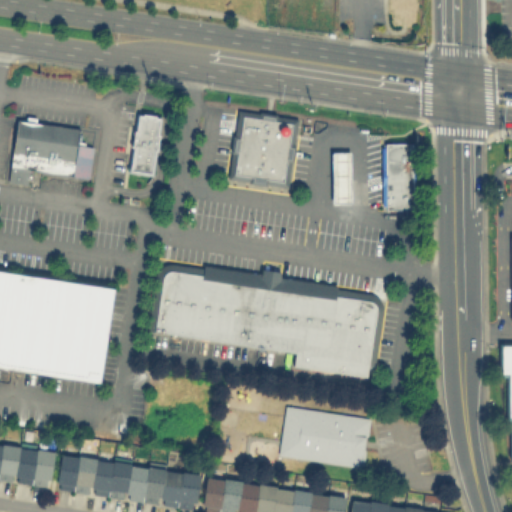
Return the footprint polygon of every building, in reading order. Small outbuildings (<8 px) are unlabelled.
[(237,109),(298,118),(288,187),(227,178),(237,109)] [(139,111),(162,115),(153,170),(129,166),(139,111)] [(16,118),(79,127),(77,144),(92,146),(88,176),(29,168),(27,182),(7,179),(16,118)] [(383,141),(412,141),(414,209),(384,210),(383,141)] [(330,150),(352,150),(353,203),(331,203),(330,150)] [(163,264),(169,262),(260,275),(262,266),(281,269),(279,279),(374,293),(381,297),(383,303),(372,379),(292,368),(294,351),(150,331),(158,269),(163,264)] [(0,268),(114,285),(100,380),(0,364),(0,268)] [(511,459),(509,459),(509,419),(505,419),(505,376),(497,376),(497,342),(511,342),(511,459)] [(284,404),(370,417),(362,467),(277,454),(284,404)] [(54,449),(0,441),(0,480),(49,487),(54,449)] [(193,509),(198,472),(60,451),(54,488),(193,509)] [(341,511),(344,496),(204,474),(198,511),(204,511),(341,511)] [(448,511),(350,496),(347,511),(448,511)]
